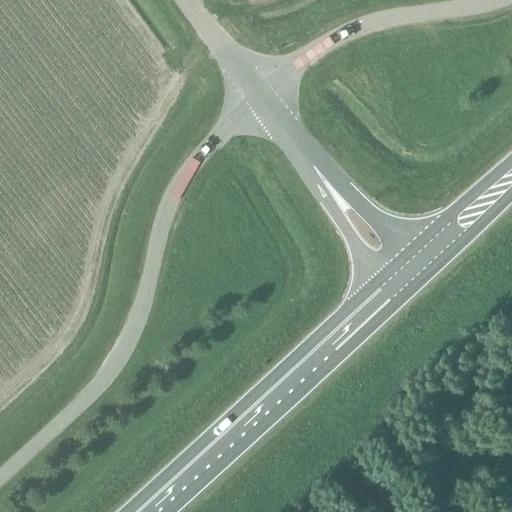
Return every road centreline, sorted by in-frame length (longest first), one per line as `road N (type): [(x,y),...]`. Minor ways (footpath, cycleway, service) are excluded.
road 1 (unclassified): [(0,477),(114,368),(140,310),(172,193),(216,134),(259,95)]
road 2 (trunk): [(150,511),(395,286)]
road 3 (unclassified): [(259,95),(316,50),(370,22),(500,0)]
road 4 (trunk): [(414,268),(511,178)]
road 5 (unclassified): [(326,180),(340,217),(395,286)]
road 6 (unclassified): [(414,268),(326,180)]
